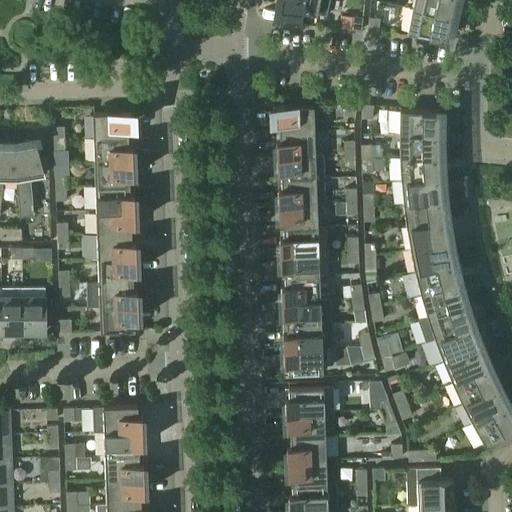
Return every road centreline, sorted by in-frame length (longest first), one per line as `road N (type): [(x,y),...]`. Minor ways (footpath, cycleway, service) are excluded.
road 1 (residential): [(244,367),(233,53)]
road 2 (residential): [(167,92),(177,368)]
road 3 (residential): [(477,75),(233,53)]
road 4 (residential): [(0,374),(177,368)]
road 5 (residential): [(250,511),(244,367)]
road 6 (residential): [(177,368),(183,511)]
road 7 (residential): [(167,92),(31,95)]
